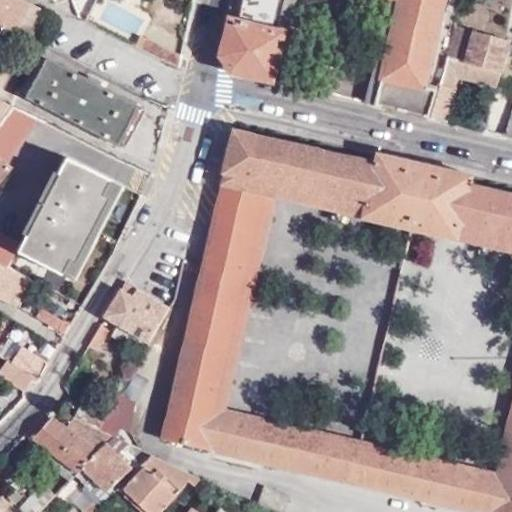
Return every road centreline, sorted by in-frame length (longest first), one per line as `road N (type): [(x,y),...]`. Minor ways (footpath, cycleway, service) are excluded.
road 1 (residential): [(0,438),(41,390),(151,219),(186,93)]
road 2 (residential): [(186,93),(511,163)]
road 3 (residential): [(67,33),(186,93)]
